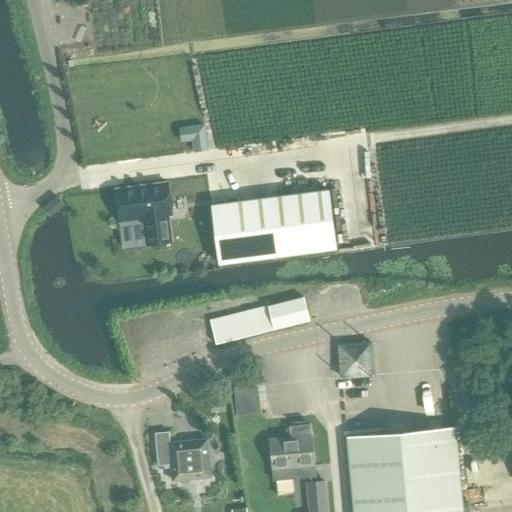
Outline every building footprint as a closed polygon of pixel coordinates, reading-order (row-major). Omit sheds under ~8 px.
[(177,239),(203,236),(199,210),(202,209),(198,176),(146,183),(150,216),(174,213),(177,239)] [(329,190),(211,205),(218,265),(337,249),(329,190)] [(210,321),(216,344),(310,319),(304,296),(210,321)] [(341,378),(374,375),(371,342),(338,345),(341,378)] [(290,438),(270,440),(273,470),(274,480),(315,477),(314,466),(311,436),(310,425),(289,427),(290,438)] [(414,430),(347,436),(354,511),(462,511),(461,499),(455,427),(414,430)] [(170,442),(169,431),(155,433),(158,465),(171,464),(172,481),(211,477),(207,439),(170,442)] [(324,482),(308,483),(309,500),(326,499),(324,482)]
